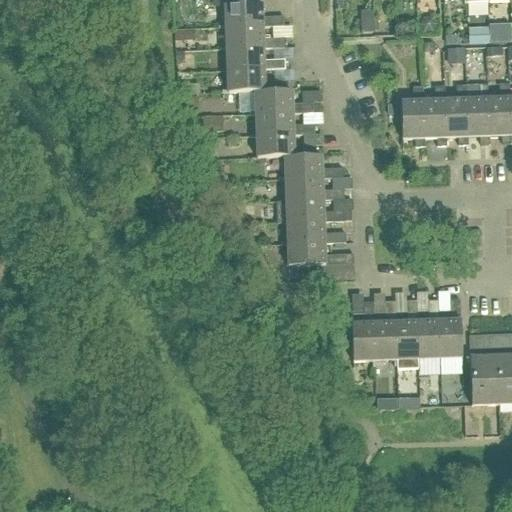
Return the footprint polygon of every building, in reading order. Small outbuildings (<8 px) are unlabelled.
[(262,31),(261,31),(282,31),(282,20),(261,21),(260,8),(255,8),(254,0),(226,0),(227,9),(224,9),(224,32),(262,31)] [(511,28),(502,28),(503,47),(511,47),(511,28)] [(262,43),(261,31),(262,31),(224,32),(225,53),(262,52),(262,53),(283,52),(283,42),(262,43)] [(489,32),(467,33),(468,48),(490,47),(489,32)] [(175,43),(194,43),(194,33),(174,34),(175,43)] [(262,64),(262,53),(262,52),(225,53),(226,75),(263,74),(284,73),(284,63),(262,64)] [(463,52),(447,53),(448,66),(464,66),(463,52)] [(263,86),(263,74),(226,75),(226,97),(285,95),(284,85),(263,86)] [(489,148),(489,140),(487,103),(487,88),(477,89),(477,104),(466,104),(467,141),(479,141),(479,148),(489,148)] [(510,139),(509,102),(509,88),(498,88),(499,103),(487,103),(489,140),(501,140),(501,148),(511,147),(510,139)] [(467,141),(466,104),(465,89),(455,89),(456,104),(444,105),(446,142),(457,141),(458,149),(468,149),(467,141)] [(446,142),(444,105),(444,90),(434,90),(434,105),(423,105),(424,143),(436,142),(436,150),(446,150),(446,142)] [(424,143),(423,105),(422,105),(422,91),(412,91),(412,106),(400,106),(401,144),(414,143),(414,151),(424,150),(424,143)] [(292,117),(292,118),(313,117),(312,107),(291,107),(291,95),(253,97),(254,119),(292,117)] [(193,124),(241,125),(241,109),(193,109),(193,124)] [(292,129),(292,118),(292,117),(254,119),(255,140),(292,139),(314,138),(313,128),(292,129)] [(293,150),(292,139),(255,140),(256,162),(283,162),(314,160),(314,150),(293,150)] [(321,182),(321,183),(342,182),(342,172),(320,173),(320,160),(283,162),(284,184),(321,182)] [(321,194),(321,183),(321,182),(284,184),(284,205),(285,205),(321,204),(342,203),(342,194),(321,194)] [(322,216),(321,204),(285,205),(284,205),(276,205),(277,226),(285,226),(285,227),(322,226),(343,225),(350,225),(350,215),(322,216)] [(323,237),(322,226),(285,227),(286,249),(323,247),(344,247),(344,237),(323,237)] [(323,259),(323,247),(286,249),(286,270),(345,268),(352,268),(352,258),(323,259)] [(438,325),(438,363),(460,362),(458,303),(448,303),(449,325),(438,325)] [(417,363),(417,326),(416,326),(416,304),(405,305),(406,327),(395,327),(396,364),(396,373),(418,372),(417,363)] [(438,363),(438,325),(437,325),(437,304),(427,304),(427,326),(417,326),(417,363),(438,363)] [(396,364),(395,327),(394,327),(394,305),(383,306),(384,327),(373,328),(374,365),(396,364)] [(374,365),(373,328),(372,306),(362,306),(363,328),(350,328),(351,366),(374,365)] [(470,410),(498,409),(511,408),(511,359),(468,361),(470,410)] [(419,401),(408,401),(408,412),(419,411),(419,401)] [(397,402),(388,402),(388,413),(397,412),(397,402)]
